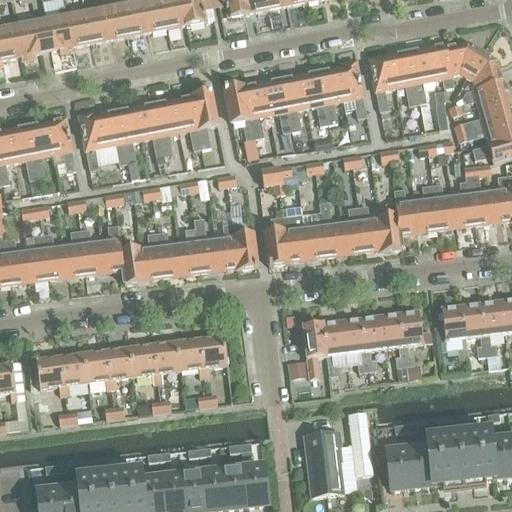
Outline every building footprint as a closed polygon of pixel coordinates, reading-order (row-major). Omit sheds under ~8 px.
[(30,0),(29,0),(18,2),(20,9),(31,6),(30,0)] [(139,0),(125,0),(119,1),(127,40),(146,37),(141,7),(139,0)] [(179,0),(160,4),(165,33),(185,29),(179,0)] [(202,13),(210,11),(214,11),(211,0),(179,0),(185,29),(205,26),(203,15),(202,13)] [(228,21),(248,17),(244,0),(211,0),(214,11),(225,8),(228,21)] [(264,0),(244,0),(248,17),(267,14),(264,0)] [(283,0),(264,0),(267,14),(285,10),(283,0)] [(283,0),(285,10),(305,7),(303,0),(283,0)] [(101,5),(103,15),(109,44),(127,40),(119,1),(101,5)] [(46,26),(45,26),(40,27),(46,56),(59,54),(59,56),(69,54),(69,51),(70,51),(65,23),(66,23),(62,2),(42,6),(46,26)] [(160,4),(141,7),(146,37),(165,33),(160,4)] [(211,13),(203,15),(205,26),(213,24),(211,13)] [(89,48),(109,44),(103,15),(83,19),(89,48)] [(83,19),(66,23),(65,23),(70,51),(89,48),(83,19)] [(33,59),(40,57),(46,56),(40,27),(16,32),(21,61),(21,63),(33,61),(33,59)] [(16,32),(0,35),(0,59),(1,65),(21,61),(16,32)] [(466,48),(444,53),(450,81),(458,79),(464,83),(480,56),(466,48)] [(444,50),(423,54),(430,86),(431,86),(442,84),(444,93),(445,94),(453,92),(450,81),(444,53),(444,50)] [(423,54),(405,57),(416,110),(425,107),(422,97),(433,94),(431,86),(430,86),(423,54)] [(495,65),(480,56),(464,83),(472,88),(473,94),(471,94),(471,96),(501,88),(495,65)] [(408,111),(416,110),(405,57),(387,61),(393,93),(403,90),(408,111)] [(384,95),(393,93),(387,61),(369,64),(380,117),(388,116),(384,95)] [(340,72),(336,73),(342,106),(352,103),(357,124),(366,122),(355,67),(340,70),(340,72)] [(333,107),(342,106),(336,73),(316,77),(327,130),(337,128),(333,107)] [(319,131),(327,130),(316,77),(298,81),(305,113),(315,111),(319,131)] [(295,115),(305,113),(298,81),(280,84),(290,137),(299,135),(295,115)] [(282,139),(290,137),(280,84),(261,88),(267,120),(278,118),(282,139)] [(501,88),(471,96),(465,97),(462,103),(463,109),(475,106),(477,113),(510,104),(506,87),(501,88)] [(258,122),(267,120),(261,88),(245,91),(245,89),(243,89),(254,144),(263,142),(258,122)] [(245,146),(254,144),(243,89),(224,93),(231,127),(241,125),(245,146)] [(210,96),(190,100),(200,154),(209,153),(205,132),(216,130),(210,96)] [(443,97),(434,99),(436,109),(440,136),(448,135),(444,114),(443,107),(444,107),(445,107),(443,97)] [(192,156),(200,154),(190,100),(189,100),(190,102),(171,106),(178,138),(188,136),(192,156)] [(479,124),(461,129),(453,131),(455,139),(463,137),(463,136),(511,123),(511,109),(510,104),(477,113),(479,124)] [(168,140),(178,138),(171,106),(153,109),(163,162),(172,160),(168,140)] [(156,163),(163,162),(153,109),(134,113),(140,145),(151,143),(155,163),(156,163)] [(462,119),(459,111),(457,111),(448,114),(450,122),(462,119)] [(130,147),(140,145),(134,113),(116,117),(126,169),(129,185),(138,183),(135,167),(134,168),(130,147)] [(118,171),(126,169),(116,117),(94,121),(94,118),(78,121),(88,176),(98,174),(97,172),(117,168),(118,171)] [(484,141),(486,150),(511,143),(511,123),(463,136),(463,137),(455,139),(457,147),(484,141)] [(65,124),(45,128),(51,160),(62,158),(65,178),(74,176),(65,124)] [(42,162),(51,160),(45,128),(26,131),(36,184),(37,184),(46,182),(42,162)] [(29,185),(36,184),(26,131),(8,134),(14,167),(24,165),(28,185),(29,185)] [(5,168),(14,167),(8,134),(0,135),(0,190),(9,189),(5,168)] [(511,143),(486,150),(472,154),(474,166),(490,162),(492,170),(511,164),(511,143)] [(331,144),(313,147),(314,155),(332,152),(331,144)] [(451,146),(442,148),(444,159),(452,157),(451,146)] [(435,149),(426,150),(428,161),(437,160),(435,149)] [(419,162),(428,161),(426,150),(418,152),(419,162)] [(397,155),(388,156),(390,167),(399,166),(397,155)] [(381,168),(390,167),(388,156),(380,158),(381,168)] [(359,161),(351,162),(352,173),(361,171),(359,161)] [(163,162),(156,163),(157,170),(165,169),(163,162)] [(344,174),(352,173),(351,162),(342,164),(344,174)] [(321,167),(313,168),(315,178),(323,177),(321,167)] [(306,180),(315,178),(313,168),(305,170),(306,180)] [(463,173),(465,187),(467,187),(473,230),(492,228),(488,195),(479,196),(477,182),(490,181),(488,169),(463,173)] [(305,170),(295,171),(296,185),(307,183),(306,180),(305,170)] [(295,171),(280,173),(282,189),(283,196),(298,194),(296,185),(295,171)] [(272,190),(282,189),(280,173),(260,176),(262,192),(272,190)] [(233,179),(224,181),(226,192),(235,190),(233,179)] [(217,193),(226,192),(224,181),(215,182),(217,193)] [(498,194),(488,195),(492,228),(510,226),(505,182),(496,183),(498,194)] [(36,184),(29,185),(32,201),(41,200),(37,184),(36,184)] [(197,185),(188,187),(190,198),(199,196),(197,185)] [(452,200),(450,200),(454,233),(473,230),(467,187),(465,187),(458,188),(455,185),(449,185),(450,189),(446,189),(447,194),(451,193),(452,200)] [(181,199),(190,198),(188,187),(179,188),(181,199)] [(282,189),(272,190),(274,201),(283,199),(283,196),(282,189)] [(441,190),(430,191),(435,235),(454,233),(450,200),(442,201),(441,190)] [(159,191),(151,193),(152,204),(161,202),(159,191)] [(423,203),(412,205),(416,237),(435,235),(430,191),(422,192),(423,203)] [(144,205),(152,204),(151,193),(142,194),(144,205)] [(394,196),(395,207),(400,240),(416,237),(412,205),(405,206),(403,195),(394,196)] [(122,197),(113,199),(115,210),(124,209),(122,197)] [(106,212),(115,210),(113,199),(104,200),(106,212)] [(84,203),(75,205),(77,215),(86,214),(84,203)] [(68,217),(77,215),(75,205),(66,206),(68,217)] [(319,217),(325,261),(344,259),(340,227),(331,228),(328,207),(318,209),(319,217)] [(386,221),(377,223),(381,254),(386,253),(386,257),(401,255),(400,240),(395,207),(394,207),(394,208),(384,210),(386,221)] [(0,290),(9,289),(4,245),(0,209),(0,290)] [(47,209),(34,211),(35,222),(49,220),(47,209)] [(238,209),(229,210),(229,217),(231,229),(241,228),(238,209)] [(22,224),(35,222),(34,211),(20,213),(22,224)] [(366,212),(357,213),(363,256),(381,254),(377,223),(368,224),(366,212)] [(349,226),(340,227),(344,259),(363,256),(357,213),(347,214),(349,226)] [(325,261),(319,217),(301,220),(302,232),(304,231),(308,263),(325,261)] [(301,220),(283,222),(289,266),(308,263),(304,231),(302,232),(301,220)] [(287,266),(289,266),(283,222),(269,223),(271,236),(262,237),(266,271),(287,269),(287,266)] [(192,226),(193,234),(198,276),(217,274),(213,242),(204,243),(202,224),(192,226)] [(241,228),(231,229),(236,271),(237,275),(258,272),(253,237),(242,238),(241,228)] [(223,241),(213,242),(217,274),(236,271),(231,229),(221,231),(223,241)] [(165,230),(157,231),(158,239),(166,238),(165,230)] [(107,243),(99,244),(103,278),(120,276),(122,275),(118,244),(116,231),(106,232),(107,243)] [(97,233),(78,235),(84,280),(103,278),(99,244),(97,233)] [(185,246),(175,247),(179,279),(198,276),(193,234),(184,235),(185,246)] [(70,248),(62,249),(66,282),(84,280),(78,235),(69,237),(70,248)] [(158,239),(156,239),(161,281),(179,279),(175,247),(167,248),(166,238),(158,239)] [(51,239),(40,240),(46,285),(66,282),(62,249),(52,250),(51,239)] [(147,250),(138,252),(142,283),(161,281),(156,239),(146,240),(147,250)] [(33,253),(24,254),(28,287),(46,285),(40,240),(31,241),(33,253)] [(128,242),(118,244),(122,275),(120,276),(121,290),(134,288),(134,284),(142,283),(138,252),(129,253),(128,242)] [(13,244),(4,245),(9,289),(28,287),(24,254),(14,255),(13,244)] [(511,303),(498,305),(502,340),(511,338),(511,303)] [(489,342),(502,340),(498,305),(478,308),(485,361),(495,360),(494,350),(490,350),(489,342)] [(477,362),(485,361),(478,308),(461,310),(465,345),(479,343),(480,351),(476,352),(477,362)] [(467,363),(465,345),(461,310),(440,313),(442,332),(444,348),(452,347),(453,355),(457,354),(458,365),(467,363)] [(419,315),(399,318),(406,371),(414,370),(413,360),(409,360),(408,352),(424,350),(424,349),(422,337),(419,315)] [(396,373),(406,371),(399,318),(380,320),(384,355),(399,353),(400,361),(395,362),(396,373)] [(294,320),(285,321),(286,332),(296,331),(294,320)] [(374,357),(384,355),(380,320),(360,323),(367,376),(376,375),(374,357)] [(358,377),(367,376),(360,323),(341,325),(345,360),(360,358),(361,366),(357,367),(358,377)] [(331,362),(345,360),(341,325),(321,328),(326,363),(329,381),(338,380),(336,369),(332,370),(331,362)] [(316,364),(326,363),(321,328),(301,330),(310,397),(319,395),(318,384),(319,383),(316,364)] [(438,333),(435,333),(437,349),(444,348),(442,332),(438,333)] [(430,336),(422,337),(424,349),(432,348),(430,336)] [(223,341),(199,344),(203,380),(208,380),(207,371),(226,369),(223,341)] [(199,381),(203,380),(199,344),(177,347),(180,374),(198,372),(199,381)] [(160,377),(180,374),(177,347),(152,350),(157,386),(161,385),(160,377)] [(151,387),(157,386),(152,350),(129,353),(132,381),(150,378),(151,387)] [(114,383),(132,381),(129,353),(106,356),(111,392),(115,391),(114,383)] [(105,392),(111,392),(106,356),(82,359),(86,386),(104,384),(105,392)] [(68,389),(86,386),(82,359),(59,362),(64,398),(69,397),(68,389)] [(59,398),(64,398),(59,362),(35,365),(38,392),(58,390),(59,398)] [(19,366),(0,368),(0,397),(8,396),(9,405),(16,404),(14,391),(22,390),(19,366)] [(304,367),(288,369),(290,381),(306,379),(304,367)] [(406,371),(396,373),(398,386),(408,384),(406,373),(406,371)] [(419,372),(406,373),(408,384),(420,383),(419,372)] [(214,399),(206,400),(207,411),(216,410),(214,399)] [(198,412),(207,411),(206,400),(197,402),(198,412)] [(197,402),(184,403),(185,413),(198,412),(197,402)] [(169,404),(160,406),(162,417),(171,415),(169,404)] [(152,418),(162,417),(160,406),(151,407),(152,418)] [(151,407),(135,409),(137,420),(152,418),(151,407)] [(123,410),(114,411),(115,422),(124,421),(123,410)] [(106,424),(115,422),(114,411),(105,413),(106,424)] [(76,416),(67,417),(68,428),(78,427),(76,416)] [(59,429),(68,428),(67,417),(58,419),(59,429)] [(366,418),(347,420),(351,453),(354,482),(373,479),(366,418)] [(498,419),(487,420),(488,428),(499,426),(498,419)] [(405,430),(406,438),(417,437),(416,429),(405,430)] [(405,430),(394,432),(395,439),(406,438),(405,430)] [(488,436),(427,443),(433,492),(494,485),(488,436)] [(489,436),(488,436),(494,485),(511,482),(511,461),(510,442),(490,445),(489,436)] [(311,501),(356,496),(354,482),(351,453),(340,454),(338,438),(303,442),(311,501)] [(427,452),(408,454),(412,494),(433,492),(427,443),(426,443),(427,452)] [(251,456),(250,448),(239,450),(240,457),(251,456)] [(240,457),(239,450),(228,451),(229,459),(240,457)] [(211,461),(210,453),(199,454),(200,462),(211,461)] [(188,463),(200,462),(199,454),(188,455),(188,463)] [(412,494),(408,454),(386,456),(391,496),(412,494)] [(159,466),(170,465),(169,457),(158,459),(159,466)] [(148,468),(159,466),(158,459),(147,460),(148,468)] [(116,464),(108,465),(109,474),(117,473),(116,464)] [(56,470),(57,478),(68,477),(67,469),(56,470)] [(45,472),(46,479),(57,478),(56,470),(45,472)] [(263,470),(242,472),(246,511),(252,511),(268,510),(266,499),(263,470)] [(246,511),(242,472),(222,475),(225,511),(246,511)] [(225,511),(222,475),(201,477),(205,511),(225,511)] [(143,511),(139,476),(78,483),(81,511),(143,511)] [(140,476),(139,476),(143,511),(164,511),(161,482),(141,484),(140,476)] [(205,511),(201,477),(181,479),(184,511),(205,511)] [(184,511),(181,479),(161,482),(164,511),(184,511)] [(78,491),(58,494),(60,511),(81,511),(78,483),(78,491)] [(60,511),(58,494),(37,496),(38,511),(60,511)]
